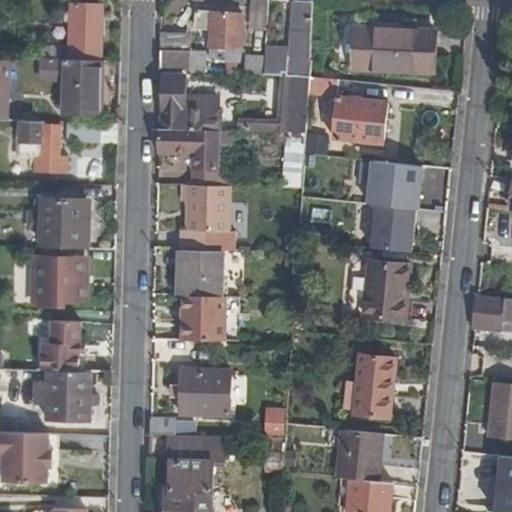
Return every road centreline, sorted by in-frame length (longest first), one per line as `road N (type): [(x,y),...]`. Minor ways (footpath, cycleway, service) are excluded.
road 1 (residential): [(483,0),(438,511)]
road 2 (residential): [(137,0),(130,511)]
